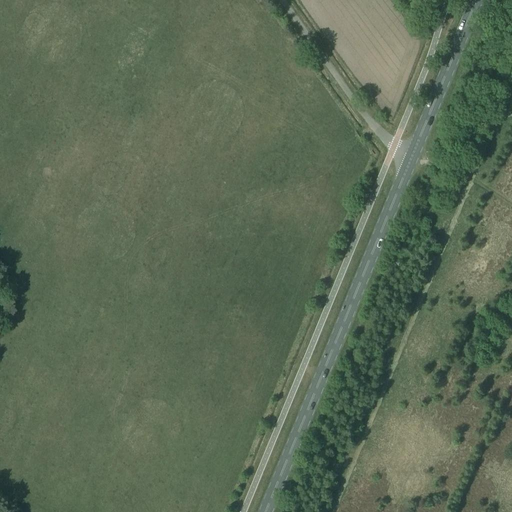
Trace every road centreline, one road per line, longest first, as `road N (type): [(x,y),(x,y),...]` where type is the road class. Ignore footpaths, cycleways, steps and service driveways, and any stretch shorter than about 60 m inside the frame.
road 1 (primary): [(265,511),(412,154)]
road 2 (residential): [(412,154),(367,119),(281,0)]
road 3 (primary): [(412,154),(476,0)]
